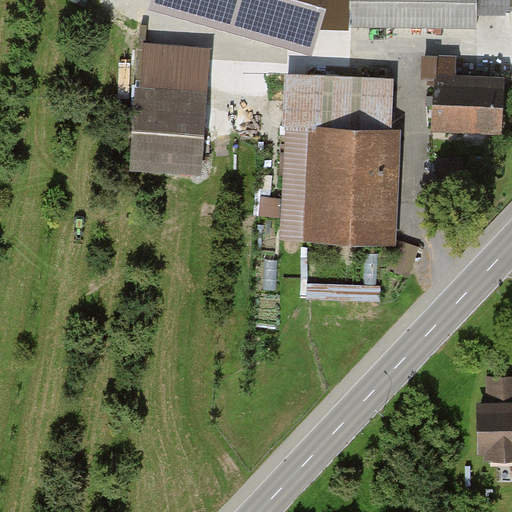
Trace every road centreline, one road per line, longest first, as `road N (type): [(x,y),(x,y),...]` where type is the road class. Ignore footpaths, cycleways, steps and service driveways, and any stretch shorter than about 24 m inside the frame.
road 1 (residential): [(128,0),(188,27),(271,46),(456,44),(511,52)]
road 2 (secondary): [(471,289),(260,511)]
